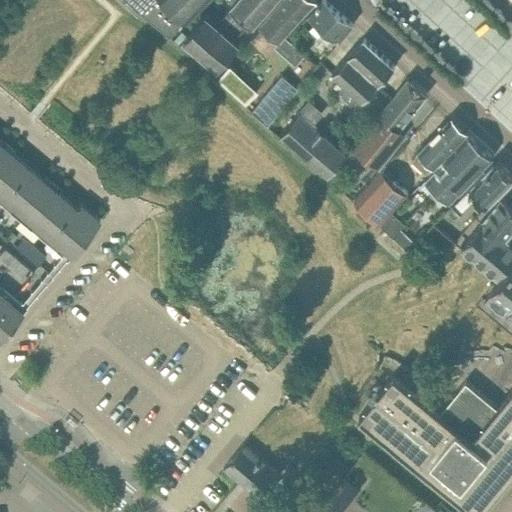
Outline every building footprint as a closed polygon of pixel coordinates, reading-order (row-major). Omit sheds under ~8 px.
[(147,0),(140,8),(155,22),(176,0),(147,0)] [(176,0),(155,22),(171,36),(188,18),(204,0),(176,0)] [(235,0),(216,23),(237,42),(273,0),(235,0)] [(281,0),(257,27),(278,45),(318,0),(317,0),(281,0)] [(315,22),(307,32),(313,37),(316,33),(330,46),(336,40),(339,42),(354,25),(324,0),(322,0),(310,14),(308,16),(315,22)] [(206,13),(179,43),(213,73),(239,43),(237,42),(216,23),(206,13)] [(333,72),(336,75),(347,85),(339,94),(352,106),(360,97),(364,100),(382,81),(395,66),(380,52),(376,49),(364,38),(363,39),(333,72)] [(231,66),(220,79),(248,105),(260,92),(231,66)] [(325,67),(316,77),(326,86),(335,77),(325,67)] [(282,75),(253,110),(269,123),(298,89),(282,75)] [(395,93),(354,145),(363,152),(360,156),(364,159),(365,157),(371,162),(373,160),(380,165),(405,133),(399,128),(414,109),(427,94),(408,78),(395,93)] [(328,176),(334,169),(340,162),(347,154),(313,125),(324,112),(312,102),(322,90),(312,80),(270,125),(280,134),(328,176)] [(412,159),(426,172),(429,169),(429,170),(467,132),(451,117),(437,131),(419,150),(412,159)] [(428,178),(421,184),(429,192),(433,196),(481,144),(468,133),(443,158),(444,160),(438,168),(428,178)] [(0,194),(71,254),(100,220),(80,203),(76,207),(0,142),(0,194)] [(481,144),(433,196),(437,199),(443,193),(451,200),(480,171),(494,156),(481,144)] [(347,154),(340,162),(348,169),(360,156),(363,152),(354,145),(347,154)] [(452,205),(461,213),(478,197),(486,205),(511,179),(511,173),(498,160),(483,174),(452,205)] [(354,200),(355,199),(360,195),(348,184),(349,182),(334,169),(328,176),(327,177),(354,200)] [(360,195),(355,199),(380,222),(409,193),(383,169),(360,195)] [(490,212),(463,246),(499,277),(487,292),(511,312),(511,244),(505,239),(511,230),(511,204),(503,197),(490,212)] [(393,212),(382,224),(394,236),(401,228),(406,224),(393,212)] [(408,250),(421,236),(415,230),(410,236),(401,228),(394,236),(408,250)] [(16,246),(21,251),(29,242),(23,237),(16,246)] [(395,239),(389,245),(401,256),(407,250),(395,239)] [(34,247),(29,242),(21,251),(27,256),(34,247)] [(34,247),(27,256),(32,260),(40,251),(34,247)] [(0,255),(0,259),(1,260),(4,262),(11,253),(6,248),(0,255)] [(45,255),(40,251),(32,260),(37,264),(45,255)] [(11,253),(4,262),(7,266),(9,267),(17,258),(11,253)] [(23,263),(17,258),(9,267),(15,272),(23,263)] [(23,263),(15,272),(21,277),(29,268),(23,263)] [(0,296),(0,338),(20,314),(0,296)] [(511,389),(498,407),(466,381),(440,412),(394,374),(359,416),(475,511),(481,511),(511,475),(511,472),(511,473),(511,471),(511,389)] [(244,444),(224,467),(261,498),(280,475),(244,444)] [(322,445),(308,461),(333,482),(346,466),(322,445)] [(282,477),(279,480),(292,491),(296,487),(306,476),(293,465),(282,477)] [(333,492),(321,506),(327,511),(340,511),(348,502),(361,487),(346,475),(333,492)] [(322,511),(297,490),(279,511),(322,511)]
